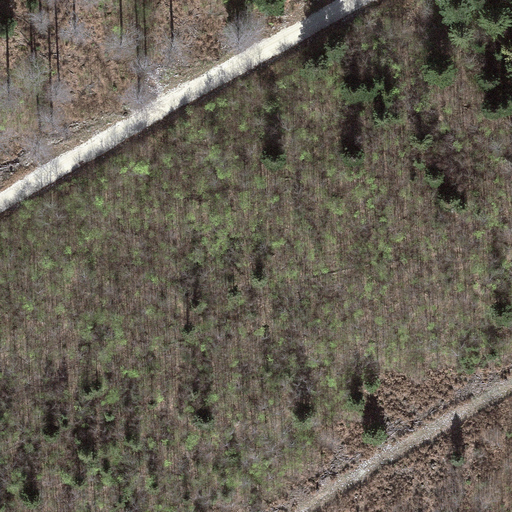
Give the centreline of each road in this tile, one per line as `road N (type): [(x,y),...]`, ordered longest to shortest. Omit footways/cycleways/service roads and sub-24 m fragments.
road 1 (track): [(343,0),(0,199)]
road 2 (track): [(511,390),(297,511)]
